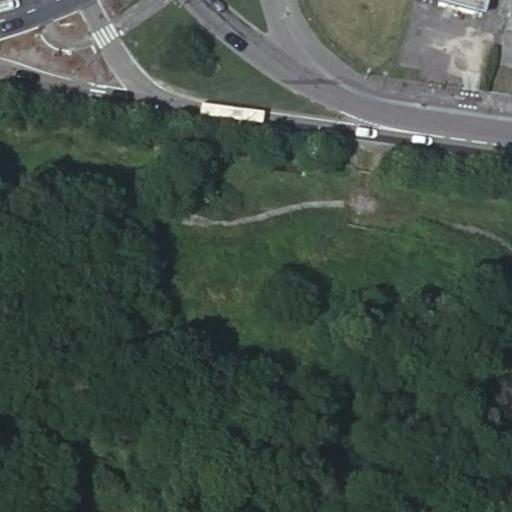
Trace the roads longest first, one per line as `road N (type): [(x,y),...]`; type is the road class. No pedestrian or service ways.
road 1 (secondary): [(149,101),(425,133)]
road 2 (secondary): [(0,68),(149,101)]
road 3 (secondary): [(425,133),(302,82)]
road 4 (secondary): [(302,82),(199,0)]
